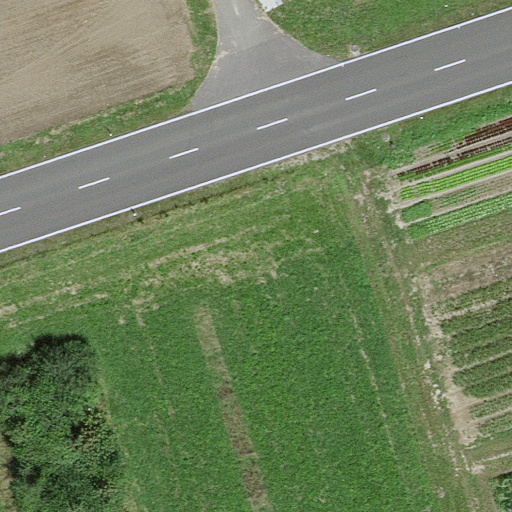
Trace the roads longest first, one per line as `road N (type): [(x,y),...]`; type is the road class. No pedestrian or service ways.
road 1 (primary): [(282,117),(0,211)]
road 2 (primary): [(511,42),(282,117)]
road 3 (residential): [(282,117),(231,0)]
